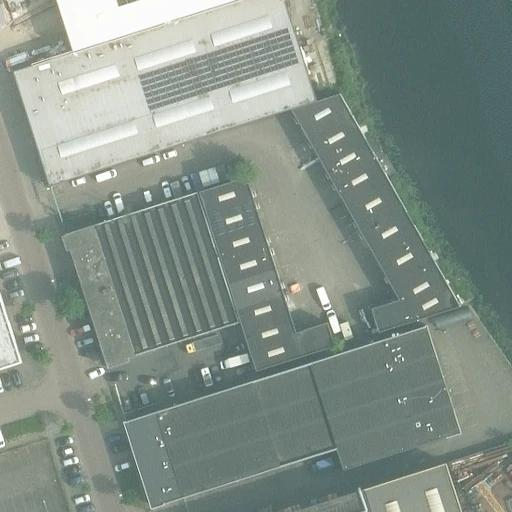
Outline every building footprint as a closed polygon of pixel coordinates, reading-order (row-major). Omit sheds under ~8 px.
[(50,187),(292,110),(316,103),(283,0),(241,0),(148,30),(142,11),(125,17),(62,36),(68,56),(14,73),(50,187)] [(316,103),(292,110),(400,302),(372,310),(379,334),(460,307),(351,117),(339,95),(316,103)] [(236,309),(240,323),(256,373),(336,348),(335,347),(328,324),(296,334),(247,179),(248,179),(248,178),(198,194),(204,209),(236,309)] [(0,371),(23,364),(0,292),(0,371)] [(447,439),(450,438),(449,436),(459,432),(453,412),(454,412),(450,398),(449,398),(427,330),(428,329),(427,326),(425,327),(126,422),(127,422),(124,423),(125,426),(126,426),(141,473),(140,474),(145,487),(146,487),(152,507),(163,504),(163,506),(337,451),(343,472),(447,439)] [(297,511),(461,511),(446,464),(365,490),(297,511)]
